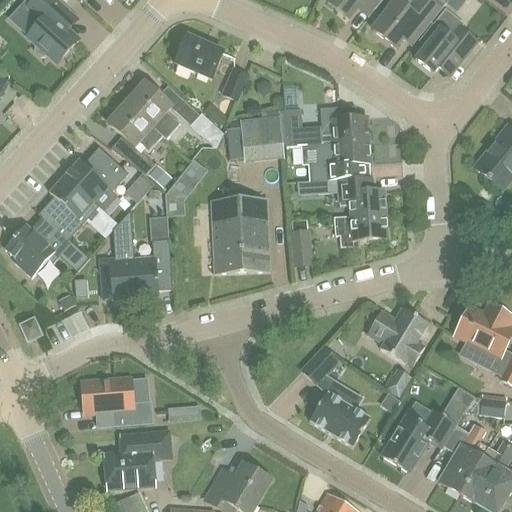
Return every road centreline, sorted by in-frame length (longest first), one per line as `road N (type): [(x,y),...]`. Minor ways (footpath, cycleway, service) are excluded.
road 1 (unclassified): [(403,511),(263,431),(246,409),(223,327)]
road 2 (residential): [(437,128),(291,35),(202,0)]
road 3 (unclassified): [(0,189),(173,0)]
road 4 (unclassified): [(223,327),(440,266)]
road 5 (unclassified): [(10,389),(89,353),(223,327)]
road 6 (residential): [(440,266),(437,128)]
road 7 (secondary): [(66,511),(17,402)]
